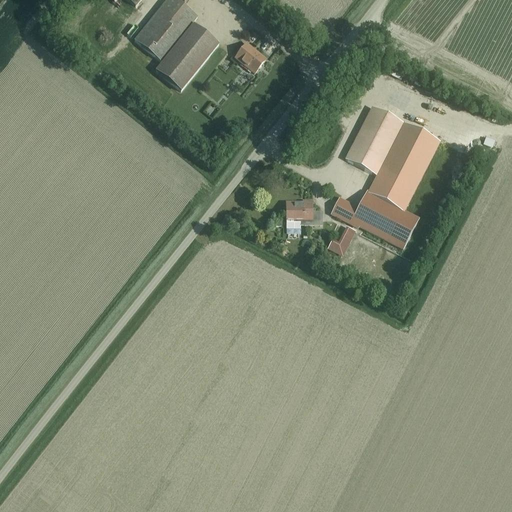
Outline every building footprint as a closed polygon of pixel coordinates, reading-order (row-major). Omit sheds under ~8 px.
[(197,18),(174,0),(167,0),(134,42),(161,64),(192,25),(197,18)] [(218,46),(192,25),(161,64),(154,71),(180,93),(218,46)] [(254,75),(266,61),(246,45),(235,60),(254,75)] [(388,93),(406,112),(416,103),(397,84),(388,93)] [(345,161),(377,178),(404,126),(372,110),(345,161)] [(404,126),(377,178),(367,195),(403,214),(440,144),(404,126)] [(366,195),(358,211),(352,223),(359,227),(403,250),(418,221),(403,214),(367,195),(366,195)] [(358,229),(359,227),(352,223),(358,211),(339,201),(331,216),(358,229)] [(286,222),(286,230),(300,230),(300,224),(312,224),(312,202),(303,202),(303,204),(286,204),(286,222)] [(354,233),(348,230),(339,247),(331,243),(328,249),(342,256),(354,233)]
